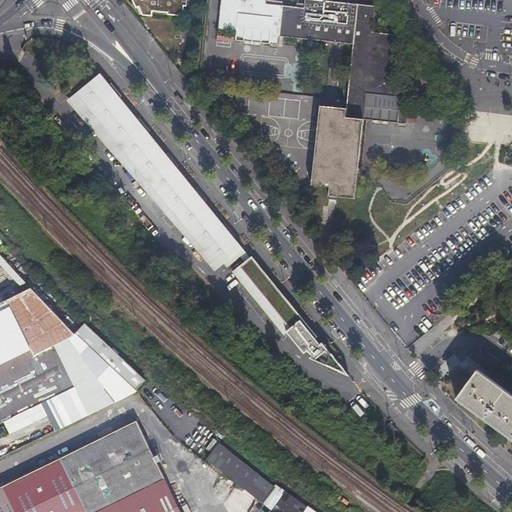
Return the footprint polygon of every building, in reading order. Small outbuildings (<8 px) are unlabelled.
[(133,0),(138,11),(142,9),(146,16),(154,16),(154,13),(170,14),(170,18),(185,19),(185,13),(190,13),(190,3),(186,3),(186,0),(133,0)] [(221,0),(218,29),(235,31),(235,40),(277,45),(279,36),(352,44),(345,107),(319,104),(311,183),(313,184),(329,185),(328,194),(354,197),(356,186),(364,119),(407,123),(411,85),(394,83),(399,34),(373,31),(375,5),(328,0),(304,0),(304,6),(266,2),(266,0),(221,0)] [(351,372),(101,75),(70,102),(215,272),(225,261),(284,335),(289,331),(312,354),(351,372)] [(77,387),(56,346),(34,356),(7,300),(0,303),(0,424),(5,422),(11,433),(50,414),(44,403),(77,387)] [(86,325),(76,335),(137,392),(146,382),(86,325)] [(511,393),(477,367),(456,396),(511,437),(511,393)] [(0,511),(183,511),(168,480),(140,424),(0,490),(0,511)] [(216,442),(203,460),(261,502),(274,485),(216,442)]
